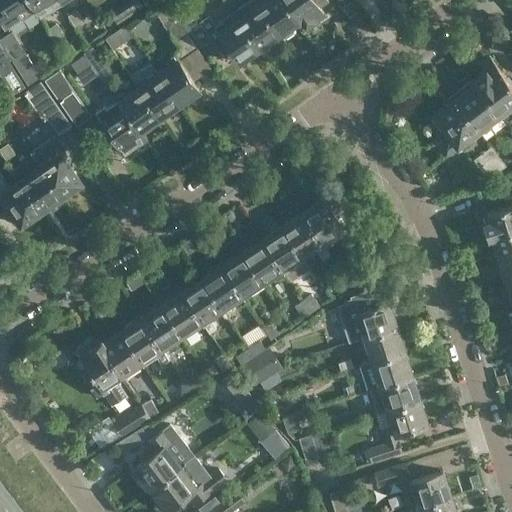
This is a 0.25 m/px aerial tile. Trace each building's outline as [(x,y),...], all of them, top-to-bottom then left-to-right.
[(23,17),(36,9),(30,0),(0,0),(0,15),(5,23),(13,18),(14,20),(22,15),(23,17)] [(62,4),(58,0),(30,0),(36,9),(42,17),(62,4)] [(144,4),(141,0),(128,0),(111,11),(118,22),(144,4)] [(260,0),(257,2),(279,33),(298,20),(284,0),(260,0)] [(304,27),(324,13),(315,0),(284,0),(298,20),(304,27)] [(257,2),(238,16),(260,47),(279,33),(257,2)] [(190,4),(178,11),(201,44),(212,37),(215,41),(222,36),(239,61),(260,47),(238,16),(225,25),(222,20),(216,24),(209,15),(201,20),(190,4)] [(181,103),(201,89),(180,59),(197,47),(169,5),(156,13),(162,22),(180,47),(174,52),(175,53),(168,58),(172,64),(159,72),(181,103)] [(77,8),(68,14),(75,26),(85,20),(77,8)] [(54,40),(64,33),(57,22),(47,28),(54,40)] [(40,76),(35,67),(12,31),(0,38),(0,39),(28,84),(40,76)] [(113,74),(93,46),(85,52),(104,80),(113,74)] [(0,48),(0,72),(2,76),(13,69),(0,48)] [(117,56),(124,67),(134,60),(126,49),(117,56)] [(485,70),(472,80),(498,115),(511,105),(511,85),(490,56),(480,64),(485,70)] [(24,87),(13,69),(2,76),(14,93),(24,87)] [(60,69),(45,79),(81,132),(96,122),(60,69)] [(159,72),(140,85),(161,117),(181,103),(159,72)] [(59,107),(40,80),(24,91),(44,120),(48,117),(47,116),(58,108),(59,107)] [(462,93),(455,98),(481,133),(490,126),(488,123),(498,115),(472,80),(459,89),(462,93)] [(141,131),(161,117),(140,85),(119,100),(141,131)] [(481,133),(455,98),(434,114),(446,130),(435,138),(447,153),(462,142),(465,145),(481,133)] [(146,138),(141,131),(119,100),(108,107),(106,105),(98,111),(110,127),(100,134),(106,142),(116,136),(126,152),(146,138)] [(88,151),(71,125),(58,108),(47,116),(48,117),(59,133),(61,132),(79,158),(88,151)] [(52,157),(40,165),(39,165),(62,198),(63,199),(73,191),(72,189),(81,182),(56,146),(62,142),(56,133),(42,142),(52,157)] [(8,142),(0,147),(0,149),(6,159),(16,153),(8,142)] [(481,169),(499,155),(492,145),(474,159),(481,169)] [(13,168),(20,179),(42,210),(51,203),(53,205),(62,198),(39,165),(40,165),(33,154),(13,168)] [(499,155),(481,169),(488,178),(506,164),(499,155)] [(0,172),(0,193),(21,224),(31,217),(32,220),(42,213),(40,211),(42,210),(20,179),(8,187),(5,182),(6,181),(0,172)] [(303,210),(326,245),(347,231),(335,213),(342,208),(331,192),(303,210)] [(511,230),(511,194),(504,197),(506,205),(484,212),(487,221),(482,222),(487,239),(489,239),(488,238),(511,230)] [(331,253),(326,245),(303,210),(283,224),(306,258),(318,250),(323,258),(331,253)] [(291,280),(312,267),(306,258),(283,224),(263,237),(286,271),(291,280)] [(511,230),(488,238),(489,239),(493,238),(500,260),(511,256),(511,230)] [(266,284),(286,271),(263,237),(244,250),(266,284)] [(246,297),(266,284),(244,250),(223,264),(246,297)] [(511,256),(500,260),(507,283),(511,281),(511,256)] [(343,272),(351,284),(368,272),(360,260),(343,272)] [(226,310),(246,297),(223,264),(204,277),(226,310)] [(341,290),(351,284),(343,272),(333,279),(341,290)] [(205,324),(210,332),(217,327),(212,319),(226,310),(204,277),(184,290),(205,324)] [(186,336),(205,324),(184,290),(164,303),(186,336)] [(304,299),(311,310),(320,305),(312,293),(304,299)] [(346,294),(321,311),(329,323),(354,305),(346,294)] [(303,316),(311,310),(304,299),(295,304),(303,316)] [(364,337),(397,326),(389,301),(356,312),(361,325),(352,328),(355,340),(364,337)] [(144,316),(170,355),(177,351),(173,345),(186,336),(164,303),(144,316)] [(169,356),(170,355),(144,316),(124,329),(146,362),(156,356),(162,364),(170,359),(169,356)] [(271,338),(279,333),(270,320),(262,326),(271,338)] [(405,350),(397,326),(364,337),(372,361),(405,350)] [(146,362),(124,329),(104,343),(102,339),(101,340),(125,376),(146,362)] [(249,346),(255,355),(265,348),(260,339),(249,346)] [(125,376),(101,340),(94,345),(91,341),(77,350),(90,371),(85,375),(97,394),(103,391),(112,404),(128,394),(119,380),(125,376)] [(241,363),(255,355),(249,346),(236,355),(241,363)] [(405,350),(372,361),(380,385),(413,375),(405,350)] [(223,370),(231,365),(222,352),(214,357),(223,370)] [(341,371),(354,367),(351,358),(338,362),(341,371)] [(184,377),(192,389),(199,384),(191,372),(184,377)] [(248,392),(231,372),(217,383),(234,404),(248,392)] [(378,412),(388,409),(421,399),(413,375),(380,385),(371,388),(378,412)] [(182,395),(192,389),(184,377),(182,378),(182,395)] [(345,396),(349,395),(362,391),(359,382),(342,387),(345,396)] [(250,391),(248,392),(235,403),(247,418),(262,405),(250,391)] [(143,403),(151,415),(159,410),(151,397),(143,403)] [(388,409),(392,423),(381,426),(386,441),(367,447),(371,461),(402,451),(397,434),(429,424),(421,399),(388,409)] [(121,433),(151,415),(143,403),(113,421),(121,433)] [(267,435),(276,427),(261,410),(246,422),(261,440),(267,435)] [(152,487),(185,461),(195,454),(172,423),(148,441),(155,451),(136,466),(152,487)] [(291,444),(276,427),(267,435),(261,440),(276,457),(291,444)] [(311,433),(318,456),(331,452),(324,429),(311,433)] [(306,460),(318,456),(311,433),(299,437),(306,460)] [(194,473),(185,461),(152,487),(153,489),(165,505),(167,508),(186,493),(194,504),(213,490),(214,491),(229,479),(218,466),(209,473),(203,466),(194,473)] [(411,508),(452,495),(444,470),(413,480),(410,473),(409,473),(406,462),(375,472),(379,485),(399,479),(407,508),(410,507),(411,508)] [(349,511),(342,487),(329,491),(335,511),(349,511)] [(230,511),(247,500),(237,488),(206,511),(230,511)] [(412,511),(457,511),(452,495),(411,508),(412,511)]
